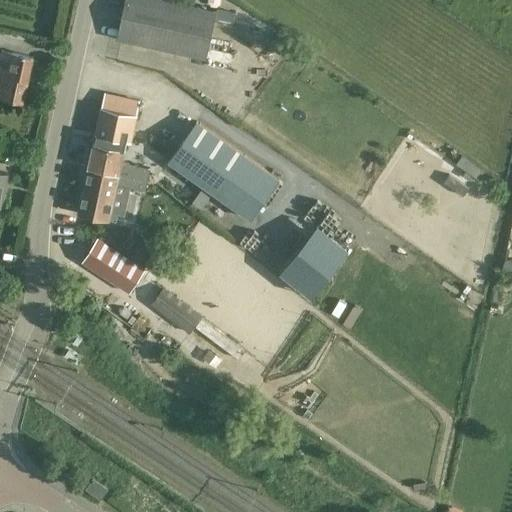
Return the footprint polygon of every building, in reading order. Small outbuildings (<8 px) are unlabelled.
[(216,11),(168,0),(125,0),(117,39),(206,58),(215,19),(216,11)] [(216,11),(215,19),(233,23),(235,13),(217,9),(216,11)] [(278,34),(268,49),(278,55),(288,41),(278,34)] [(0,98),(23,104),(33,57),(2,50),(0,57),(0,98)] [(131,142),(140,101),(104,93),(96,134),(131,142)] [(197,121),(169,161),(251,219),(279,179),(197,121)] [(94,143),(88,168),(148,180),(150,168),(121,162),(124,149),(94,143)] [(481,169),(461,156),(456,163),(475,177),(481,169)] [(83,190),(78,213),(109,220),(114,196),(117,184),(139,189),(146,190),(148,180),(88,168),(83,190)] [(367,217),(361,226),(373,235),(380,226),(367,217)] [(316,222),(279,269),(310,294),(348,247),(316,222)] [(109,258),(98,275),(128,294),(139,276),(109,258)] [(511,261),(504,258),(500,268),(511,272),(511,261)] [(164,288),(152,304),(190,333),(202,317),(164,288)] [(101,496),(107,487),(93,478),(87,487),(101,496)]
